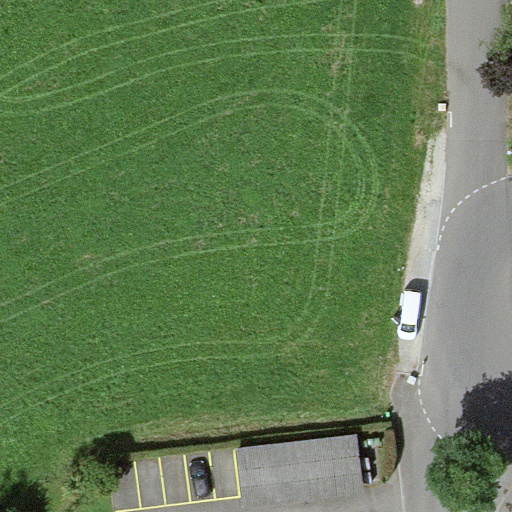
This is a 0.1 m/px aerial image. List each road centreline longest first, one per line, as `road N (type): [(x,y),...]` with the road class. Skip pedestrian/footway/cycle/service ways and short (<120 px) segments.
road 1 (residential): [(466,346),(478,0)]
road 2 (residential): [(451,511),(466,346)]
